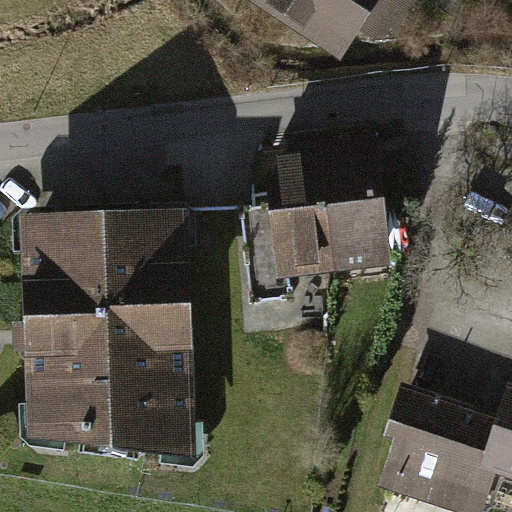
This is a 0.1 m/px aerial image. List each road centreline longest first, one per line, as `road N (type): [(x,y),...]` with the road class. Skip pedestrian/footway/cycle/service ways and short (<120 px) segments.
road 1 (unclassified): [(511,99),(400,95),(0,142)]
road 2 (unknown): [(447,93),(422,264),(369,511)]
